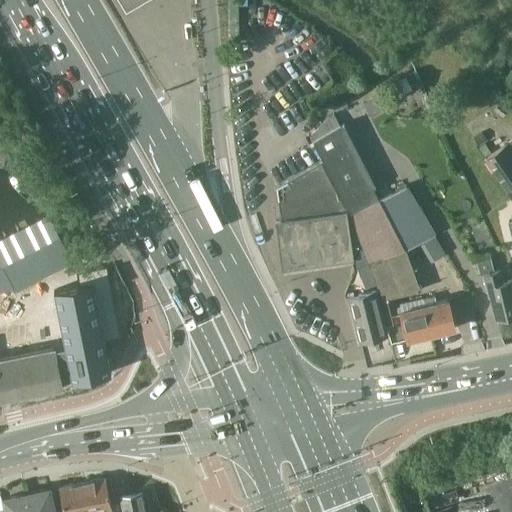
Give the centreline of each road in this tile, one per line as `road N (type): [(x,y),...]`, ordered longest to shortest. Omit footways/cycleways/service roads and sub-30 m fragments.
road 1 (primary): [(295,396),(77,0)]
road 2 (primary): [(21,0),(232,394)]
road 3 (secondary): [(358,403),(511,370)]
